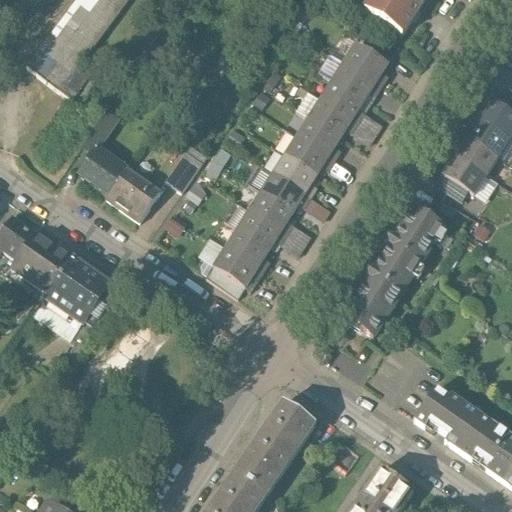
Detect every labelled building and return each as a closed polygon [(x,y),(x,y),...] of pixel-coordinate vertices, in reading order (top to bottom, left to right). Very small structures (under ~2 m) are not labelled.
[(132,2),(128,0),(82,0),(28,71),(79,113),(98,87),(79,72),(132,2)] [(401,41),(423,7),(410,0),(372,0),(362,16),(401,41)] [(384,71),(351,49),(339,68),(372,89),(378,79),(384,71)] [(372,89),(339,68),(327,87),(360,108),(367,96),(372,89)] [(482,98),(492,104),(511,117),(511,101),(509,99),(511,93),(511,75),(501,68),(482,98)] [(386,84),(378,79),(372,89),(367,96),(375,101),(386,84)] [(360,108),(327,87),(319,99),(325,103),(322,108),(348,125),(355,114),(360,108)] [(511,117),(492,104),(480,123),(511,142),(511,117)] [(348,125),(322,108),(309,127),(336,144),(338,141),(348,125)] [(379,130),(355,114),(348,125),(338,141),(344,144),(349,137),(367,148),(379,130)] [(511,142),(480,123),(468,141),(503,163),(511,148),(511,142)] [(336,144),(309,127),(298,145),(324,162),(331,152),(336,144)] [(230,160),(242,143),(230,133),(217,150),(230,160)] [(468,141),(457,159),(491,181),(503,163),(468,141)] [(324,162),(298,145),(286,163),(313,181),(319,170),(324,162)] [(81,175),(111,197),(129,171),(99,149),(81,175)] [(339,158),(331,152),(324,162),(319,170),(328,175),(339,158)] [(201,176),(211,183),(229,161),(220,153),(201,176)] [(479,200),(491,181),(457,159),(445,178),(472,195),(479,200)] [(313,181),(286,163),(274,181),(301,199),(308,188),(313,181)] [(184,168),(170,188),(182,196),(196,177),(184,168)] [(107,203),(140,226),(162,194),(129,171),(111,197),(107,203)] [(465,208),(472,195),(445,178),(437,190),(465,208)] [(301,199),(274,181),(263,200),(289,217),(295,207),(301,199)] [(194,185),(182,198),(194,209),(206,196),(194,185)] [(295,207),(321,224),(327,215),(308,203),(314,193),(308,188),(301,199),(295,207)] [(289,217),(263,200),(251,218),(283,239),(289,230),(283,226),(289,217)] [(416,210),(381,265),(413,285),(448,230),(416,210)] [(283,239),(251,218),(239,236),(271,257),(278,246),(283,239)] [(0,261),(15,272),(40,236),(16,220),(0,243),(0,261)] [(482,243),(488,233),(478,227),(472,237),(482,243)] [(308,242),(289,230),(283,239),(278,246),(297,258),(308,242)] [(49,295),(74,259),(40,236),(15,272),(49,295)] [(271,257),(239,236),(227,254),(259,275),(265,266),(271,257)] [(199,262),(215,273),(227,254),(211,244),(199,262)] [(259,275),(227,254),(215,273),(248,294),(254,284),(259,275)] [(74,259),(49,295),(47,298),(87,326),(98,308),(113,286),(74,259)] [(377,340),(413,285),(381,265),(346,320),(377,340)] [(270,269),(265,266),(259,275),(254,284),(259,287),(270,269)] [(107,314),(98,308),(87,326),(81,333),(90,339),(107,314)] [(414,424),(479,470),(500,439),(436,394),(414,424)] [(285,410),(235,482),(267,504),(317,432),(285,410)] [(511,447),(500,439),(479,470),(511,493),(511,447)] [(381,475),(354,511),(400,511),(412,497),(381,475)] [(261,511),(267,504),(235,482),(214,511),(261,511)]
